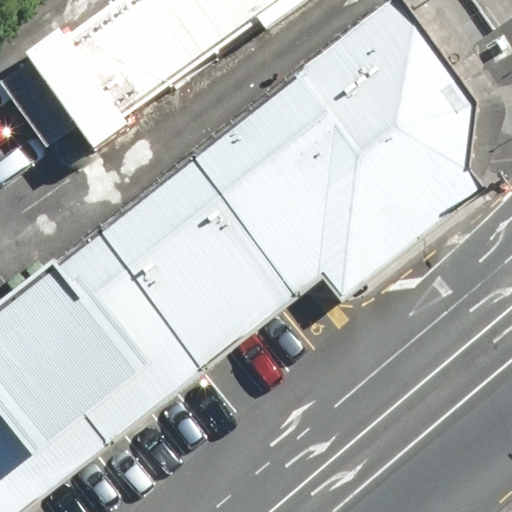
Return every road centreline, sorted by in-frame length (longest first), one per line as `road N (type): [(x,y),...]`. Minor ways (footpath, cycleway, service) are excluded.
road 1 (secondary): [(333,511),(511,254)]
road 2 (secondary): [(457,424),(348,511)]
